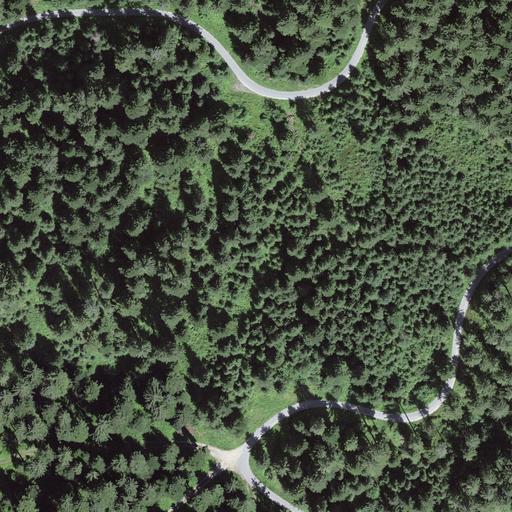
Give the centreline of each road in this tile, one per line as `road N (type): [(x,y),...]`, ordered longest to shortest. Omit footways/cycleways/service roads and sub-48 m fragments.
road 1 (track): [(511,249),(471,287),(449,384),(431,408),(405,418),(307,403),(254,438),(245,453),(248,476),(296,511)]
road 2 (track): [(0,28),(56,13),(170,14),(207,35),(251,85),(300,94),(342,76),(383,0)]
road 3 (track): [(0,462),(62,447),(179,443),(214,450),(244,460),(214,472),(170,511)]
